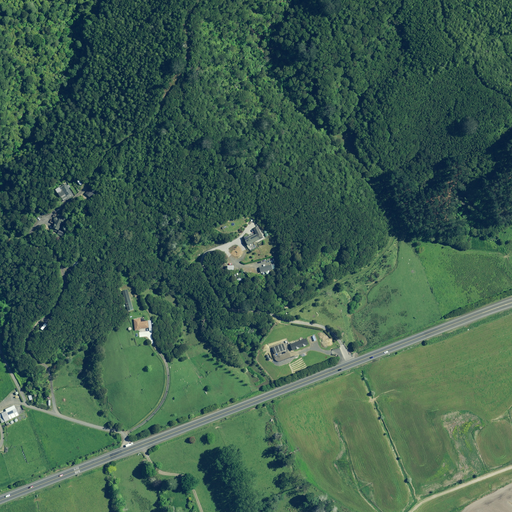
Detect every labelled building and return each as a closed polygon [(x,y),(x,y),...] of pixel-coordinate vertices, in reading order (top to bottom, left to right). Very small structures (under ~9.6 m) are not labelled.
[(73,195),(66,184),(64,186),(63,184),(59,187),(61,190),(57,192),(63,201),(73,195)] [(93,193),(88,189),(85,194),(90,197),(93,193)] [(68,220),(55,215),(53,221),(54,221),(51,230),(57,232),(56,234),(63,237),(66,229),(60,226),(61,223),(66,225),(68,220)] [(263,237),(257,227),(253,229),(256,234),(245,239),(248,245),(263,237)] [(272,269),(271,264),(259,268),(260,272),(272,269)] [(133,310),(127,290),(122,291),(128,311),(133,310)] [(141,322),(140,318),(133,319),(135,330),(139,330),(139,329),(148,327),(148,321),(141,322)] [(18,415),(14,405),(5,409),(6,411),(0,413),(0,419),(1,423),(18,415)]
